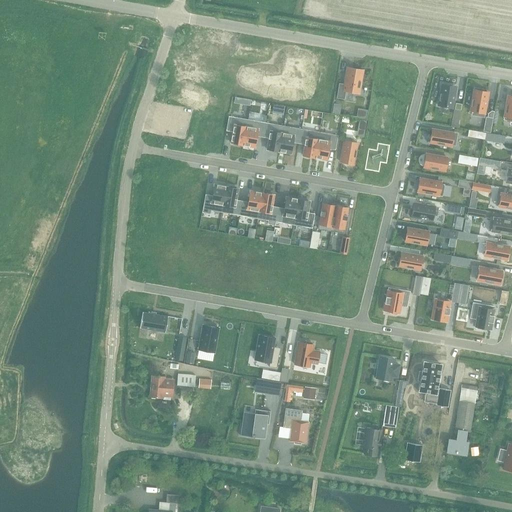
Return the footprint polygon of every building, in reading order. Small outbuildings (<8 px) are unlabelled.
[(193,48),(191,57),(215,61),(218,47),(211,45),(211,44),(198,42),(198,43),(196,43),(195,48),(193,48)] [(249,51),(246,70),(260,72),(262,67),(264,53),(249,51)] [(282,56),(278,76),(293,78),(295,72),(298,59),(282,56)] [(314,61),(311,82),(326,84),(327,78),(328,78),(331,64),(314,61)] [(78,63),(75,126),(92,126),(93,111),(108,111),(110,111),(112,63),(78,63)] [(229,67),(227,79),(233,80),(235,68),(229,67)] [(359,94),(363,70),(347,67),(344,84),(339,83),(336,98),(344,99),(345,91),(359,94)] [(505,78),(503,89),(510,90),(511,79),(505,78)] [(187,81),(184,96),(203,100),(205,85),(199,84),(199,83),(187,81)] [(441,84),(438,105),(452,108),(455,87),(441,84)] [(483,117),(487,92),(482,91),(483,89),(474,88),(470,111),(473,112),(472,115),(483,117)] [(325,100),(323,111),(329,112),(331,100),(325,100)] [(174,121),(172,127),(174,127),(173,135),(175,135),(187,137),(187,136),(196,138),(200,117),(185,114),(183,121),(176,119),(176,121),(174,121)] [(229,117),(226,131),(233,132),(231,143),(243,145),(247,120),(229,117)] [(247,120),(243,145),(254,147),(256,136),(263,137),(265,123),(247,120)] [(265,123),(263,137),(269,138),(267,149),(278,151),(283,126),(265,123)] [(283,126),(278,151),(290,153),(292,142),(298,143),(301,129),(283,126)] [(301,129),(298,143),(305,144),(303,156),(314,158),(319,133),(301,129)] [(456,134),(453,133),(432,129),(429,142),(451,146),(451,144),(454,145),(456,134)] [(485,132),(477,131),(476,138),(484,139),(485,132)] [(319,133),(314,158),(326,160),(328,148),(334,150),(337,136),(319,133)] [(344,141),(340,162),(353,164),(357,143),(355,143),(355,140),(344,138),(344,141)] [(447,158),(425,154),(423,167),(444,171),(447,158)] [(459,155),(458,162),(476,166),(477,158),(459,155)] [(158,179),(157,186),(159,187),(159,188),(166,189),(165,196),(180,198),(184,177),(175,176),(175,175),(161,173),(160,180),(158,179)] [(419,178),(417,191),(441,196),(443,185),(440,184),(441,182),(419,178)] [(205,195),(202,212),(210,214),(210,210),(221,212),(226,187),(214,185),(212,196),(205,195)] [(226,187),(221,212),(239,215),(241,201),(235,200),(237,189),(226,187)] [(241,201),(239,215),(257,218),(261,193),(250,191),(248,203),(241,201)] [(261,193),(257,218),(268,220),(268,224),(274,225),(275,221),(277,208),(271,207),(273,195),(261,193)] [(497,194),(495,205),(498,205),(498,206),(511,208),(511,195),(500,193),(500,194),(497,194)] [(197,194),(194,206),(200,208),(202,195),(197,194)] [(277,208),(275,221),(293,224),(297,199),(286,197),(284,209),(277,208)] [(297,199),(293,224),(311,228),(314,214),(307,213),(309,201),(297,199)] [(437,208),(413,203),(412,209),(410,208),(409,216),(432,220),(433,215),(436,215),(437,208)] [(320,216),(318,228),(330,231),(335,205),(326,204),(322,204),(321,210),(320,216)] [(335,205),(330,231),(343,233),(345,220),(346,220),(347,215),(346,215),(347,208),(344,207),(344,205),(335,204),(335,205)] [(155,210),(154,225),(173,229),(176,229),(177,223),(174,222),(175,214),(168,212),(166,211),(155,210)] [(511,221),(490,217),(487,230),(511,234),(511,221)] [(428,232),(407,228),(405,241),(426,245),(428,232)] [(456,234),(457,232),(455,231),(441,229),(440,236),(455,239),(456,234)] [(342,237),(339,253),(346,254),(349,238),(342,237)] [(486,242),(483,255),(507,260),(509,247),(486,242)] [(147,252),(145,262),(147,262),(146,268),(148,268),(148,270),(161,272),(161,270),(168,271),(171,256),(147,252)] [(401,253),(398,266),(420,269),(422,256),(401,253)] [(209,259),(206,278),(220,281),(223,267),(222,267),(224,261),(209,259)] [(245,265),(242,284),(257,287),(260,274),(259,274),(260,268),(245,265)] [(479,267),(476,280),(499,284),(502,271),(479,267)] [(280,271),(277,291),(292,293),(295,280),(294,280),(295,274),(280,271)] [(319,275),(315,300),(324,301),(325,299),(330,300),(330,297),(332,298),(334,285),(333,284),(333,278),(319,275)] [(383,308),(383,310),(389,311),(391,312),(390,313),(397,315),(397,313),(399,313),(400,305),(406,306),(409,292),(388,288),(386,297),(385,297),(383,308)] [(434,299),(431,319),(440,320),(446,321),(447,320),(449,308),(448,308),(449,302),(434,299)] [(0,300),(0,364),(8,365),(9,350),(24,350),(25,301),(0,300)] [(472,303),(470,318),(476,319),(475,327),(476,327),(476,329),(483,330),(483,328),(484,328),(490,329),(491,328),(493,316),(492,316),(494,307),(472,303)] [(142,312),(139,328),(165,332),(168,316),(142,312)] [(202,325),(198,350),(214,352),(218,328),(202,325)] [(259,335),(254,360),(269,362),(269,366),(276,368),(278,354),(271,353),(274,338),(259,335)] [(178,336),(174,359),(182,361),(186,337),(178,336)] [(296,354),(294,364),(309,367),(310,362),(317,364),(319,352),(312,350),(313,345),(312,344),(311,342),(306,342),(305,343),(298,342),(297,348),(296,348),(296,349),(297,349),(296,353),(295,353),(295,354),(296,354)] [(393,364),(394,359),(379,357),(375,378),(390,380),(391,376),(396,377),(398,365),(393,364)] [(291,376),(291,362),(283,362),(282,375),(291,376)] [(418,371),(416,381),(420,381),(418,391),(426,392),(424,400),(437,402),(437,405),(447,406),(449,389),(439,388),(439,389),(437,388),(441,364),(423,362),(421,371),(418,371)] [(176,385),(194,387),(195,375),(177,374),(176,385)] [(162,396),(171,397),(173,380),(164,379),(164,377),(151,376),(150,397),(162,398),(162,396)] [(198,387),(210,388),(211,379),(199,378),(198,387)] [(256,379),(255,385),(265,386),(264,393),(278,395),(280,383),(256,379)] [(302,388),(286,385),(284,402),(289,403),(290,391),(302,393),(302,388)] [(315,388),(305,387),(303,397),(314,398),(315,388)] [(467,432),(470,433),(474,403),(460,401),(455,430),(458,431),(456,440),(449,438),(447,451),(465,454),(468,441),(466,441),(467,432)] [(386,406),(384,415),(396,417),(397,407),(386,406)] [(243,411),(241,427),(246,428),(245,436),(260,438),(261,434),(265,434),(266,424),(268,425),(270,411),(255,409),(254,413),(243,411)] [(301,442),(305,443),(308,422),(300,421),(301,411),(285,409),(283,427),(291,429),(289,441),(294,441),(293,443),(300,444),(301,442)] [(362,446),(364,446),(363,453),(377,455),(378,447),(379,447),(380,440),(379,440),(381,430),(365,428),(362,446)] [(407,443),(404,459),(418,462),(421,445),(407,443)] [(501,449),(499,457),(505,458),(502,468),(508,470),(511,470),(511,444),(508,444),(507,450),(501,449)] [(174,511),(175,503),(178,503),(178,495),(167,494),(166,502),(169,502),(168,511),(148,510),(148,511),(174,511)]
